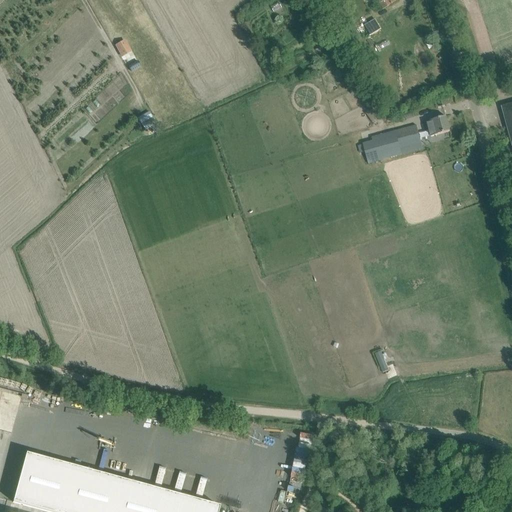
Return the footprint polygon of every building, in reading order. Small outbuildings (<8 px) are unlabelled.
[(377,0),(380,3),(383,9),(387,6),(388,6),(398,0),(377,0)] [(371,36),(379,31),(373,20),(365,25),(371,36)] [(132,52),(125,40),(115,46),(122,58),(132,52)] [(139,66),(135,59),(125,65),(130,72),(139,66)] [(511,103),(511,104),(501,107),(511,145),(511,103)] [(192,110),(195,115),(204,111),(201,106),(192,110)] [(366,113),(373,123),(378,119),(371,109),(366,113)] [(138,118),(148,134),(161,129),(158,122),(156,123),(149,111),(138,118)] [(162,128),(177,121),(173,112),(158,119),(162,128)] [(446,117),(436,119),(427,122),(431,137),(450,132),(446,117)] [(372,141),(363,143),(368,164),(380,161),(381,161),(391,158),(416,151),(414,145),(421,143),(417,125),(372,137),(372,141)] [(381,352),(375,354),(380,367),(386,364),(381,352)] [(25,453),(12,502),(49,511),(218,511),(220,506),(25,453)]
